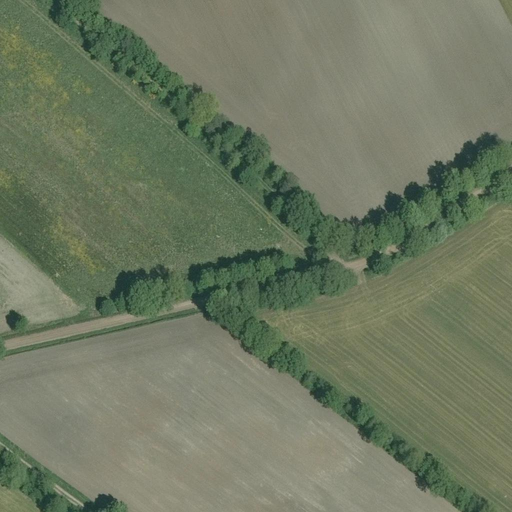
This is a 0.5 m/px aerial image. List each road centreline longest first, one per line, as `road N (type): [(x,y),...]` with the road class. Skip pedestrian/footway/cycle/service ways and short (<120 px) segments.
road 1 (track): [(0,346),(357,265),(511,170)]
road 2 (track): [(357,265),(45,0)]
